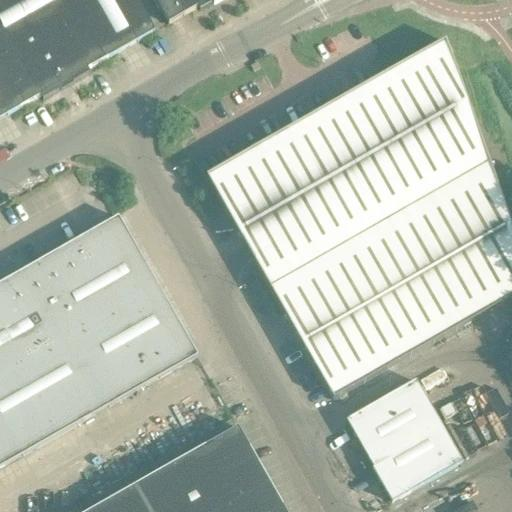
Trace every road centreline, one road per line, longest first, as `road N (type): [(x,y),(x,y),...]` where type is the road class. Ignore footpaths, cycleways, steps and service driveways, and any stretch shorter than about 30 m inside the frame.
road 1 (unclassified): [(342,511),(118,116)]
road 2 (unclassified): [(118,116),(319,3)]
road 3 (unclassified): [(0,183),(118,116)]
